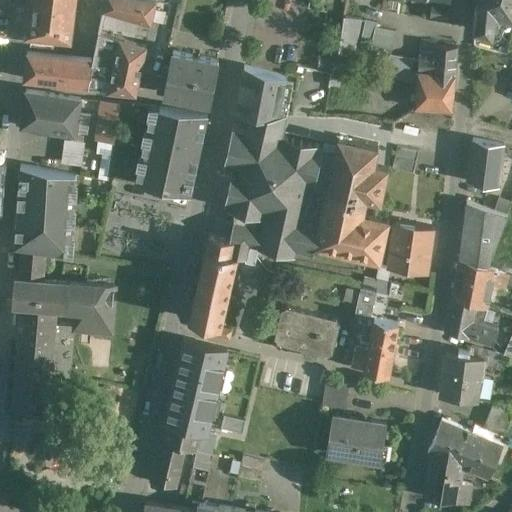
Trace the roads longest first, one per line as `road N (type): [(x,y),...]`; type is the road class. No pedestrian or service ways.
road 1 (residential): [(472,0),(460,162),(428,386)]
road 2 (residential): [(169,326),(428,386)]
road 3 (residential): [(13,83),(0,341)]
road 4 (residential): [(224,108),(169,326)]
road 5 (residential): [(13,83),(224,108)]
road 6 (residential): [(169,326),(127,511)]
road 7 (residential): [(428,386),(410,511)]
